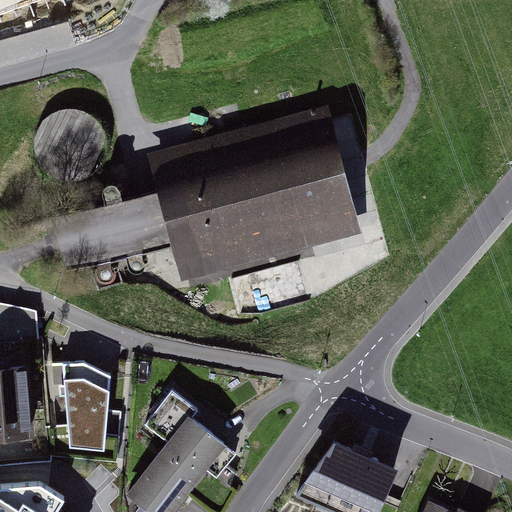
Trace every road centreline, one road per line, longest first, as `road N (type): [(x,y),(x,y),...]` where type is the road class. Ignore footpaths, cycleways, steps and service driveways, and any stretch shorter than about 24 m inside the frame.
road 1 (residential): [(0,285),(134,340),(280,369),(335,390)]
road 2 (residential): [(511,188),(335,390)]
road 3 (residential): [(335,390),(511,465)]
road 4 (residential): [(151,0),(129,34),(106,47),(0,77)]
road 5 (residential): [(335,390),(241,511)]
